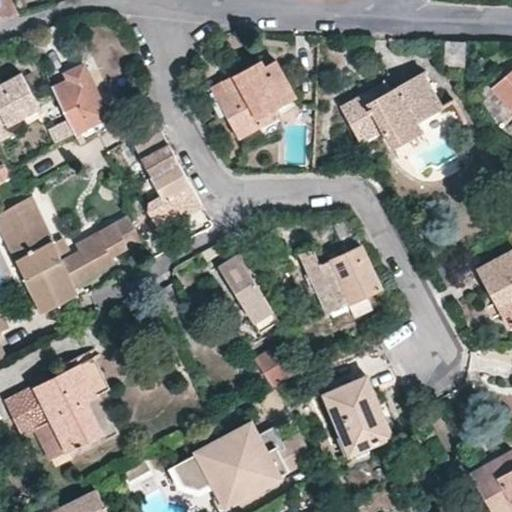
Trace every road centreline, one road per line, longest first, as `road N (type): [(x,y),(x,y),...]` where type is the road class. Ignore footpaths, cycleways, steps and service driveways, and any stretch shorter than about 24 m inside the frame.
road 1 (residential): [(163,0),(174,107),(218,178),(357,186),(427,313),(431,346)]
road 2 (residential): [(168,0),(392,12)]
road 3 (residential): [(392,12),(511,19)]
